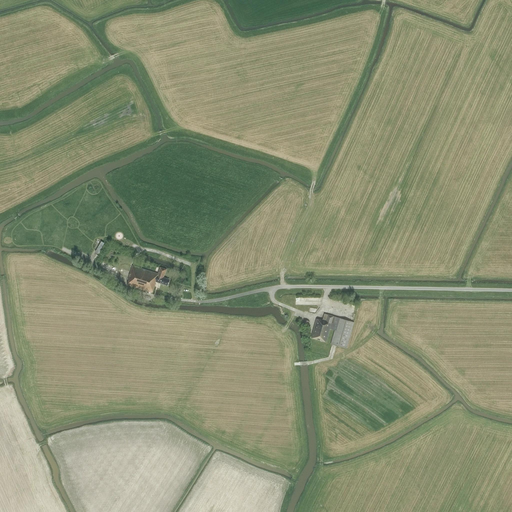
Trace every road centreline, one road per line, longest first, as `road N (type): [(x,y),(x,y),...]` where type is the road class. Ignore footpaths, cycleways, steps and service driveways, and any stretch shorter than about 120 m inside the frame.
road 1 (unclassified): [(194,301),(284,286),(511,290)]
road 2 (track): [(381,287),(376,316),(355,346),(294,364)]
